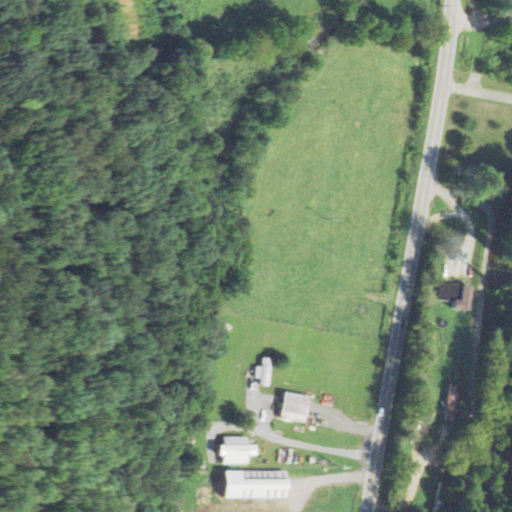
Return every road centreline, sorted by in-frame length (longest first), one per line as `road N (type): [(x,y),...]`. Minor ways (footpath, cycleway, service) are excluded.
road 1 (primary): [(365,511),(450,0)]
road 2 (residential): [(483,511),(471,393),(493,217),(472,194),(423,182)]
road 3 (residential): [(18,511),(13,480),(23,418),(0,334)]
